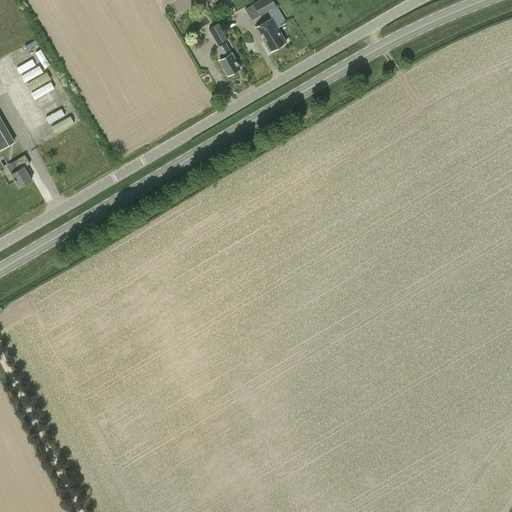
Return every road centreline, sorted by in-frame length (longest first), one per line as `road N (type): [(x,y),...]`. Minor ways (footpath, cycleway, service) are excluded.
road 1 (secondary): [(0,271),(386,43),(482,0)]
road 2 (unclassified): [(0,244),(417,0)]
road 3 (unknown): [(0,355),(80,511)]
